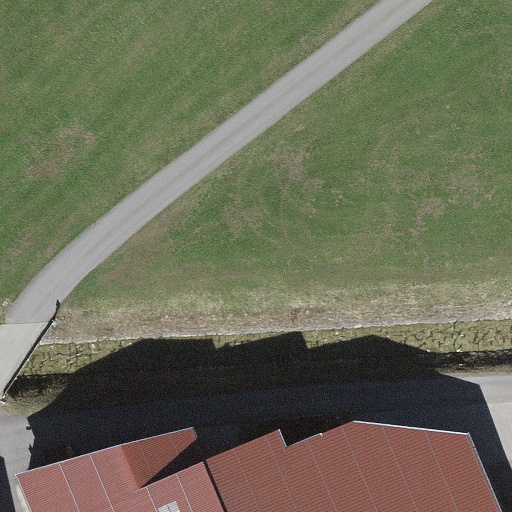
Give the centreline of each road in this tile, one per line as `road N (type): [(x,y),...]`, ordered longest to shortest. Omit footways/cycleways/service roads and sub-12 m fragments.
road 1 (residential): [(418,0),(105,241),(17,330),(0,359)]
road 2 (residential): [(0,434),(323,387),(511,386)]
